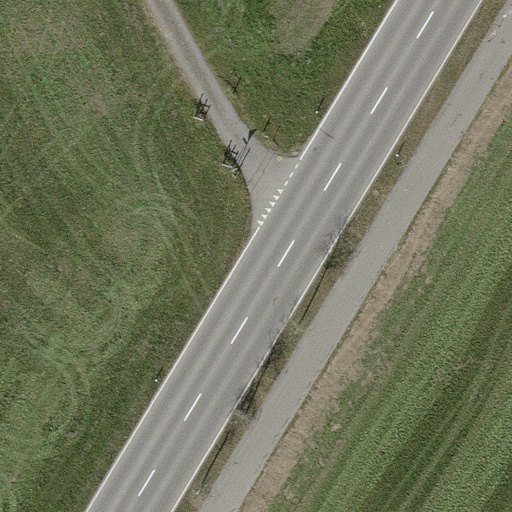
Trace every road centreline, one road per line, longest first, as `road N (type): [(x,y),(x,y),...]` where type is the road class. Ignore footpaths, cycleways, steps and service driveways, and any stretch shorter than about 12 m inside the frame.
road 1 (secondary): [(130,511),(296,241)]
road 2 (secondary): [(296,241),(445,0)]
road 3 (unclassified): [(161,0),(296,241)]
